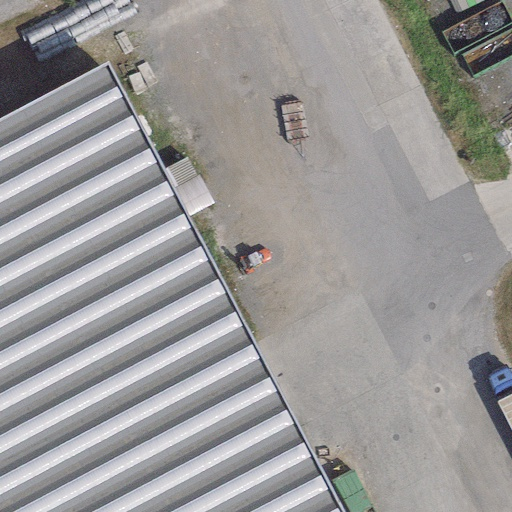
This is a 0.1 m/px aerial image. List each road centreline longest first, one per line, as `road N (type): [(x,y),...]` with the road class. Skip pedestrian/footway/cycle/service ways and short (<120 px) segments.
road 1 (residential): [(241,0),(501,511)]
road 2 (unknown): [(379,271),(511,191)]
